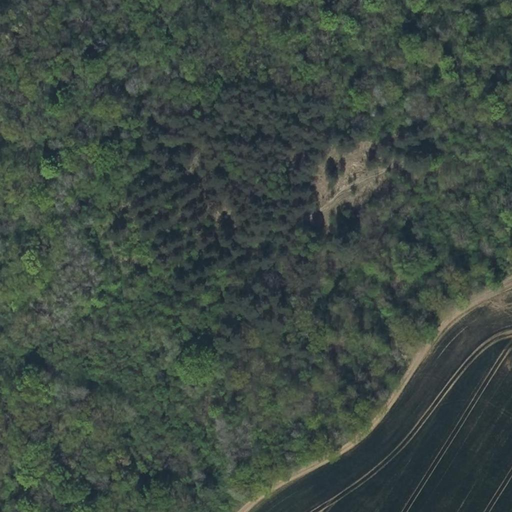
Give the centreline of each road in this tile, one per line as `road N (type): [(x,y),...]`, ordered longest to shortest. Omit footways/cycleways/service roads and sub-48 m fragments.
road 1 (track): [(0,304),(197,291),(263,258),(361,182),(433,149)]
road 2 (track): [(233,511),(253,489),(339,448),(417,353),(468,306),(511,283)]
